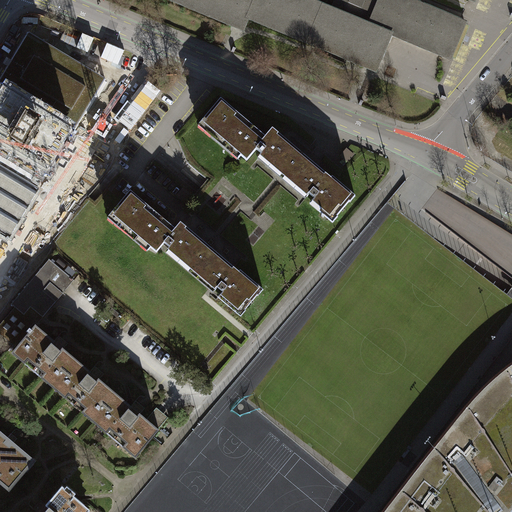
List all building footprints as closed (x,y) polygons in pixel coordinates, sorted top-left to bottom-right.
[(244,33),(248,21),(255,0),(160,0),(235,30),(244,33)] [(333,10),(308,0),(255,0),(248,21),(376,71),(391,34),(333,10)] [(336,0),(333,10),(391,34),(450,59),(465,23),(409,0),(471,0),(474,1),(474,0),(336,0)] [(264,136),(218,97),(196,124),(237,158),(241,153),(246,157),(255,146),(261,151),(256,157),(280,177),(305,198),(310,192),(316,196),(310,203),(333,222),(355,196),(325,171),(302,152),(284,137),(272,127),(264,136)] [(0,234),(8,240),(48,174),(0,144),(0,234)] [(475,253),(493,264),(493,229),(504,229),(437,190),(424,211),(460,232),(464,224),(475,230),(475,253)] [(173,229),(127,191),(104,217),(145,251),(149,246),(154,251),(164,239),(170,244),(165,250),(210,288),(213,291),(218,285),(224,290),(218,296),(241,315),(263,289),(232,263),(193,230),(180,220),(173,229)] [(12,308),(0,322),(0,338),(11,347),(8,350),(133,457),(158,428),(138,411),(136,413),(127,406),(129,404),(96,376),(94,379),(85,371),(87,370),(58,345),(57,347),(49,340),(50,338),(35,325),(71,283),(46,262),(9,305),(12,308)] [(477,387),(453,415),(394,489),(374,511),(511,511),(511,358),(505,363),(477,387)] [(0,434),(0,481),(7,488),(31,460),(0,434)] [(60,484),(36,511),(86,511),(89,508),(60,484)]
